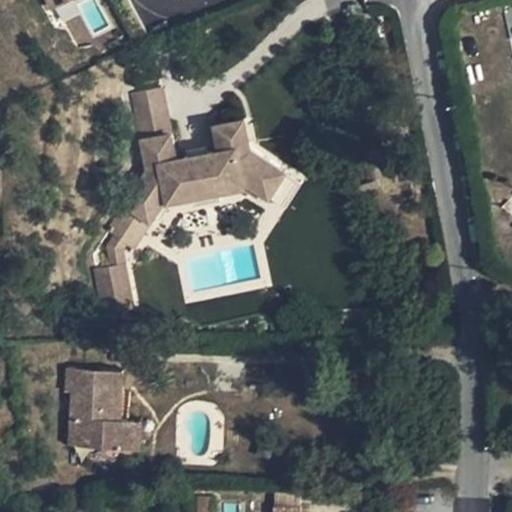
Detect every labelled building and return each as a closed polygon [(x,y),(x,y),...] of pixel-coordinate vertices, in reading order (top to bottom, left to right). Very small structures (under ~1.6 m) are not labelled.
[(143,138),(172,132),(163,86),(134,92),(143,138)] [(246,117),(216,123),(222,151),(215,152),(214,150),(177,157),(172,132),(143,138),(149,167),(109,228),(117,233),(127,239),(135,244),(163,201),(242,185),(242,183),(245,178),(271,195),(287,170),(252,147),(246,117)] [(77,133),(44,130),(41,162),(74,165),(77,133)] [(122,247),(127,239),(117,233),(110,244),(114,264),(125,261),(122,247)] [(134,305),(125,261),(114,264),(96,267),(105,311),(134,305)] [(123,368),(68,366),(67,390),(74,390),(71,433),(91,434),(91,444),(125,446),(134,446),(136,418),(122,417),(115,417),(116,411),(122,411),(123,368)] [(91,434),(71,433),(70,444),(91,444),(91,434)] [(134,446),(125,446),(125,456),(140,457),(140,447),(134,446)] [(212,511),(212,496),(199,496),(199,511),(212,511)]
